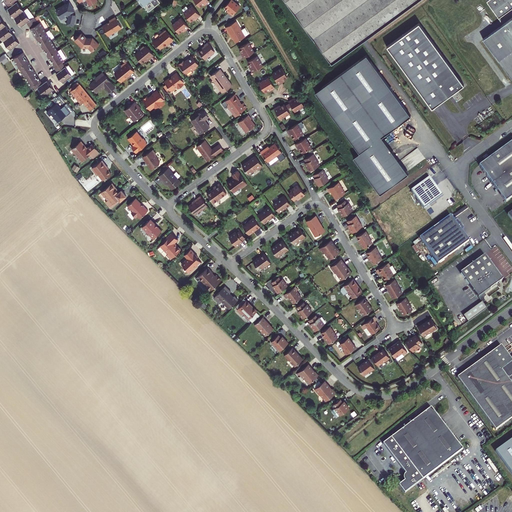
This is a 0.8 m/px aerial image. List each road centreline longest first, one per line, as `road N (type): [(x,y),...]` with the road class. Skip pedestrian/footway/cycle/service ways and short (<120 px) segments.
road 1 (residential): [(432,370),(396,393),(355,389),(228,264)]
road 2 (residential): [(166,205),(93,122),(207,30)]
road 3 (residential): [(511,124),(450,170),(511,255)]
road 4 (residential): [(319,203),(395,326)]
road 5 (residential): [(267,127),(166,205)]
road 6 (unknown): [(445,390),(379,439),(384,476)]
